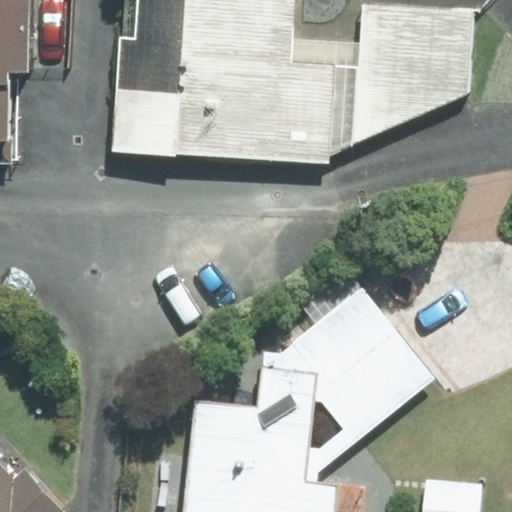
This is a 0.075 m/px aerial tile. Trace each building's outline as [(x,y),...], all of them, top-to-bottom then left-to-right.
[(0,0),(0,138),(13,140),(24,0),(0,0)] [(302,0),(138,0),(136,145),(327,148),(328,113),(470,115),(472,13),(363,12),(362,71),(302,70),(302,0)] [(193,352),(183,511),(339,511),(342,478),(308,476),(316,359),(193,352)] [(77,511),(0,413),(0,511),(77,511)] [(483,511),(486,482),(426,478),(423,511),(483,511)]
